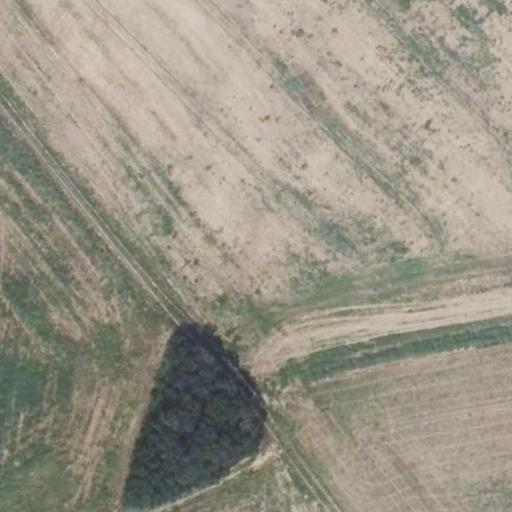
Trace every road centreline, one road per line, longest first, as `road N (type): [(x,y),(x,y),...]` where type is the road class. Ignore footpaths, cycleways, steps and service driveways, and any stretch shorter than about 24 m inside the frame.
road 1 (track): [(0,107),(326,511)]
road 2 (track): [(146,511),(269,437)]
